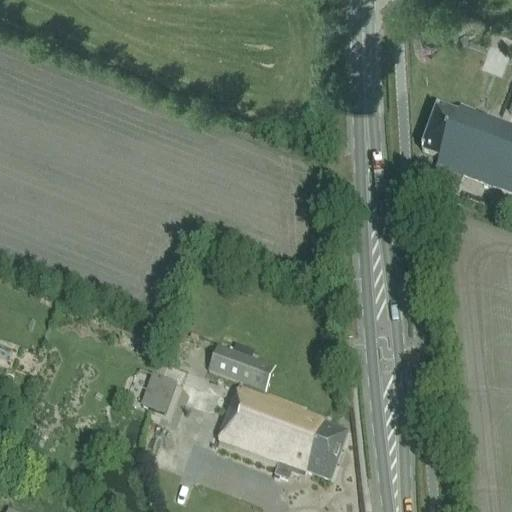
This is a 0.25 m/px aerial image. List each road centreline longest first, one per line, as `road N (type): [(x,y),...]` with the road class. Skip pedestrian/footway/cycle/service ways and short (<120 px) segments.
road 1 (primary): [(401,511),(398,353),(381,220),(369,191)]
road 2 (primary): [(369,191),(361,225),(393,511)]
road 3 (primary): [(369,191),(362,0)]
